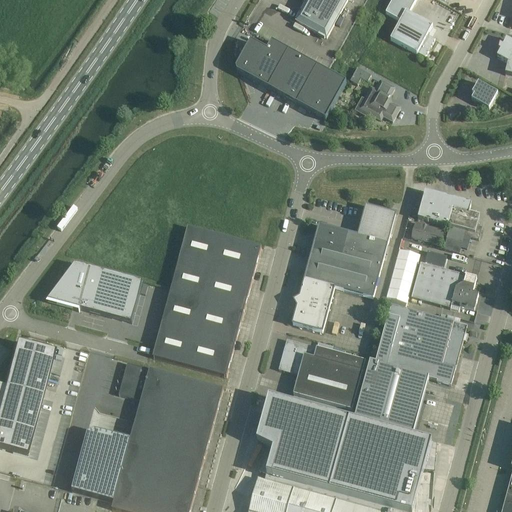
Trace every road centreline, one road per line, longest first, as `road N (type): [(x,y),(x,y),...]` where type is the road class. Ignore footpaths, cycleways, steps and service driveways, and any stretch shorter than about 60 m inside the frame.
road 1 (unclassified): [(305,161),(215,511)]
road 2 (unclassified): [(211,113),(138,132),(0,321)]
road 3 (unclassified): [(441,511),(511,244)]
road 4 (primary): [(0,197),(138,0)]
road 5 (unclassified): [(431,158),(437,108),(494,0)]
road 6 (unclassified): [(34,110),(115,0)]
road 7 (unclassified): [(431,158),(305,161)]
